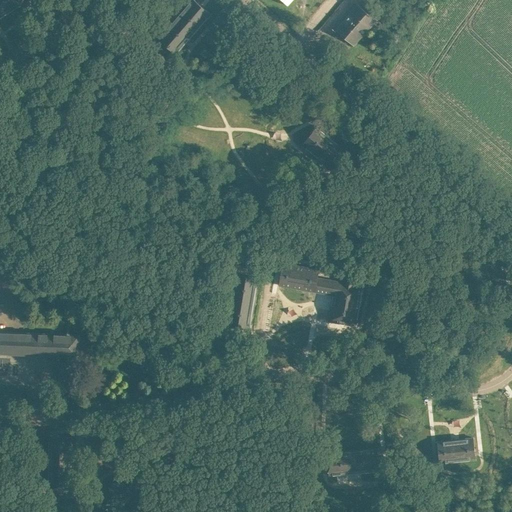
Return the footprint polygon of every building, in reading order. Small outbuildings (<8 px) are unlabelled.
[(0,0),(0,19),(28,2),(26,0),(0,0)] [(194,0),(191,0),(186,6),(157,39),(175,54),(210,14),(194,0)] [(358,4),(347,17),(365,32),(375,20),(358,4)] [(365,32),(347,17),(336,29),(354,45),(365,32)] [(317,126),(311,134),(302,144),(327,166),(342,147),(317,126)] [(283,263),(281,275),(279,285),(333,295),(328,320),(356,325),(363,286),(352,284),(352,283),(346,282),(346,283),(317,278),(319,269),(283,263)] [(235,274),(228,315),(227,325),(249,329),(258,278),(235,274)] [(0,353),(67,356),(67,357),(67,358),(67,359),(68,360),(68,361),(68,362),(69,363),(70,363),(70,364),(72,364),(73,365),(74,365),(75,365),(76,364),(78,364),(78,363),(79,363),(80,362),(80,361),(81,360),(81,358),(81,357),(81,356),(81,355),(80,354),(79,353),(78,352),(79,335),(0,331),(0,353)] [(48,488),(71,488),(71,437),(49,436),(48,488)] [(473,437),(455,439),(458,465),(476,463),(473,437)] [(458,465),(455,439),(437,441),(440,467),(458,465)] [(377,448),(352,450),(354,473),(379,470),(377,448)] [(352,450),(326,453),(329,475),(354,473),(352,450)] [(106,482),(106,504),(130,504),(130,482),(106,482)]
